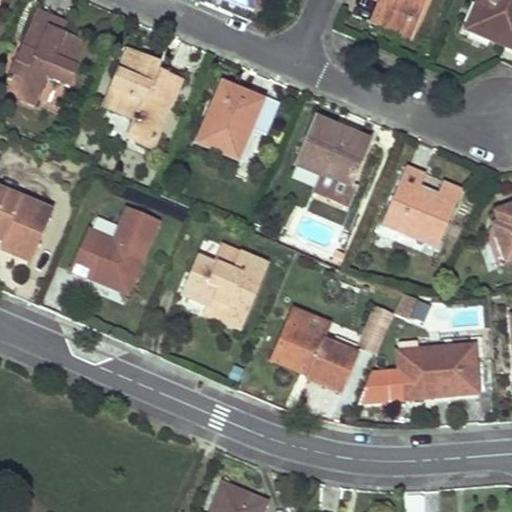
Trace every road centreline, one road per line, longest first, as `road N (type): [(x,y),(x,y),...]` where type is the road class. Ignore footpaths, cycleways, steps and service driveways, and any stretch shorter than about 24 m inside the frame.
road 1 (residential): [(0,324),(306,448),(376,460),(511,453)]
road 2 (residential): [(502,120),(448,127),(290,63)]
road 3 (residential): [(290,63),(142,0)]
